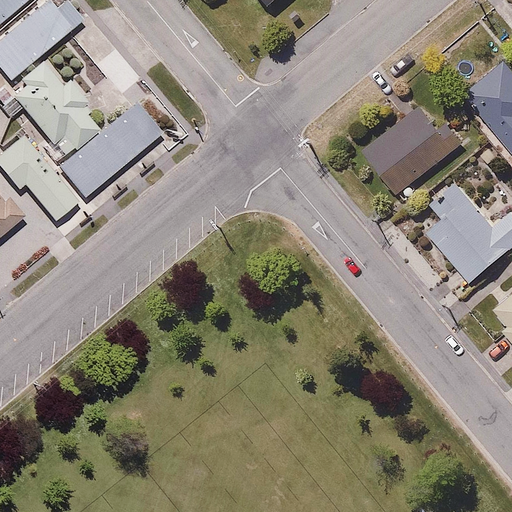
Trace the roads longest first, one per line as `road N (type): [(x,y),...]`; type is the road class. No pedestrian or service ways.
road 1 (residential): [(511,441),(257,136)]
road 2 (residential): [(0,352),(257,136)]
road 3 (residential): [(257,136),(418,0)]
road 4 (residential): [(257,136),(146,0)]
